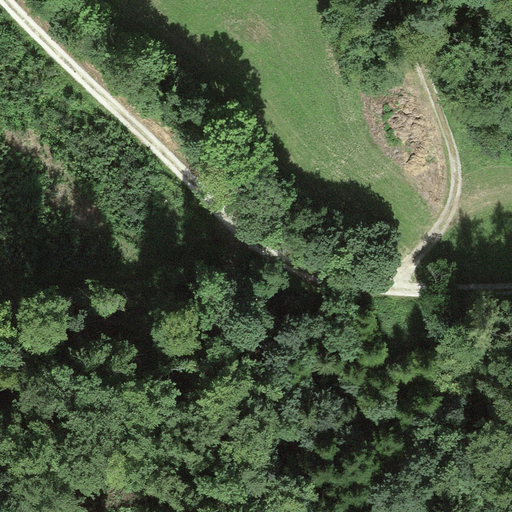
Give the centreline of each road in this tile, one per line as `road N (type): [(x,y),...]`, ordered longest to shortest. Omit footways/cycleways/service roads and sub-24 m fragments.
road 1 (track): [(511,287),(357,289),(305,274),(230,228),(6,0)]
road 2 (track): [(385,290),(447,225),(458,177),(405,0)]
road 3 (track): [(230,228),(283,511)]
